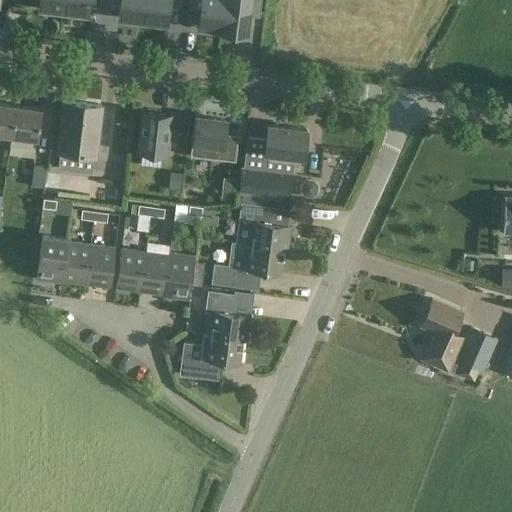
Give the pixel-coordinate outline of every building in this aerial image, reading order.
[(38,0),(38,7),(62,10),(63,0),(38,0)] [(63,0),(62,10),(86,13),(87,0),(63,0)] [(119,0),(118,17),(141,19),(143,0),(119,0)] [(143,0),(141,19),(165,22),(167,6),(167,0),(143,0)] [(199,0),(199,9),(197,26),(220,29),(221,29),(224,0),(199,0)] [(248,6),(260,8),(260,0),(224,0),(221,29),(220,29),(245,32),(247,15),(248,6)] [(60,149),(93,153),(94,154),(100,104),(63,100),(57,149),(60,149)] [(0,144),(8,146),(9,135),(13,105),(0,103),(0,144)] [(8,146),(7,154),(32,157),(34,138),(36,138),(40,108),(13,105),(9,135),(8,146)] [(165,155),(170,115),(142,112),(138,152),(165,155)] [(234,163),(238,135),(225,133),(227,120),(194,116),(189,158),(234,163)] [(266,135),(264,152),(262,168),(243,166),(241,165),(238,191),(290,198),(294,160),(298,160),(298,156),(302,157),(306,128),(267,123),(266,135)] [(93,159),(93,153),(60,149),(59,157),(57,168),(83,171),(85,158),(93,159)] [(33,165),(31,185),(45,187),(47,166),(33,165)] [(182,174),(171,173),(170,188),(180,189),(182,174)] [(318,186),(314,181),(306,180),(301,184),(300,191),(305,197),(312,198),(317,193),(318,186)] [(511,196),(502,196),(502,231),(511,231),(511,196)] [(42,198),(42,205),(54,207),(55,200),(42,198)] [(241,199),(236,242),(284,249),(288,249),(291,225),(288,224),(266,221),(268,203),(241,199)] [(150,214),(151,205),(137,203),(136,212),(150,214)] [(164,207),(151,205),(150,214),(163,216),(164,207)] [(190,205),(189,214),(202,216),(203,207),(190,205)] [(93,218),(94,209),(81,207),(80,216),(93,218)] [(94,209),(93,218),(106,219),(107,210),(94,209)] [(11,227),(28,227),(29,211),(11,211),(11,227)] [(84,223),(84,234),(97,234),(97,241),(110,242),(111,223),(84,223)] [(61,279),(66,240),(67,238),(42,235),(36,278),(61,281),(61,279)] [(66,240),(61,279),(84,283),(90,243),(66,240)] [(214,261),(211,281),(245,285),(247,269),(261,271),(281,273),(284,249),(236,242),(231,242),(230,249),(228,263),(214,261)] [(90,243),(84,283),(109,286),(115,247),(90,243)] [(139,291),(144,251),(120,248),(115,287),(139,291)] [(144,251),(139,291),(163,294),(169,254),(144,251)] [(169,252),(169,254),(163,294),(163,296),(188,299),(194,256),(169,252)] [(208,287),(205,308),(210,309),(207,333),(242,338),(246,338),(249,314),(232,312),(235,291),(208,287)] [(449,369),(462,341),(451,336),(462,311),(432,298),(420,325),(433,332),(422,356),(449,369)] [(498,337),(470,324),(462,341),(449,369),(473,380),(479,367),(483,369),(498,337)] [(183,341),(179,372),(210,376),(212,359),(221,361),(239,363),(242,338),(207,333),(203,332),(201,344),(183,341)] [(511,342),(500,369),(511,374),(511,342)]
